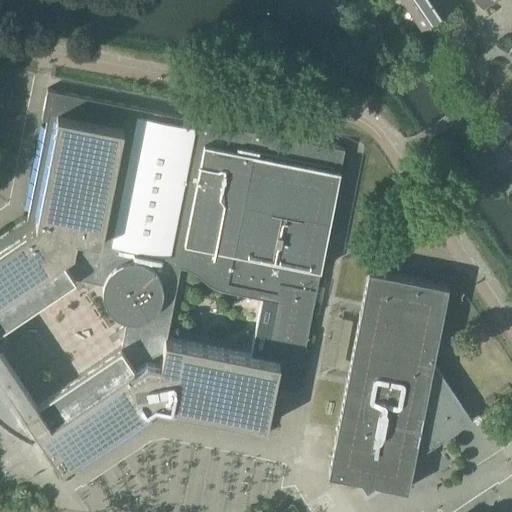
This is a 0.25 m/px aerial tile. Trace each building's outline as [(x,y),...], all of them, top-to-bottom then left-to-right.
[(456,0),(413,0),(408,4),(422,24),(457,0),(456,0)] [(98,120),(48,110),(27,217),(0,235),(0,416),(5,420),(9,423),(14,426),(19,429),(23,431),(27,433),(31,435),(38,430),(66,473),(157,412),(265,434),(275,384),(297,389),(345,147),(102,98),(98,120)] [(506,119),(498,127),(505,134),(511,127),(511,124),(506,119)] [(511,134),(501,146),(511,155),(511,134)] [(328,472),(337,474),(359,478),(365,487),(364,488),(365,490),(377,482),(407,488),(414,457),(472,418),(471,416),(470,417),(433,361),(448,283),(368,268),(328,472)]
